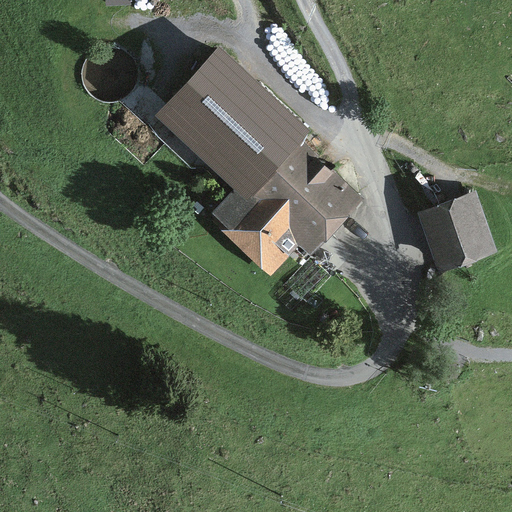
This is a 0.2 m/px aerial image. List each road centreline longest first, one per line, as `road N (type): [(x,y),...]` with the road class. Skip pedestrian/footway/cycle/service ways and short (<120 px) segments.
road 1 (track): [(368,160),(390,247),(392,340),(366,370),(344,378),(310,376),(255,353),(0,200)]
road 2 (track): [(368,160),(239,0)]
road 3 (track): [(307,0),(340,63),(368,160)]
road 4 (track): [(511,356),(392,340)]
